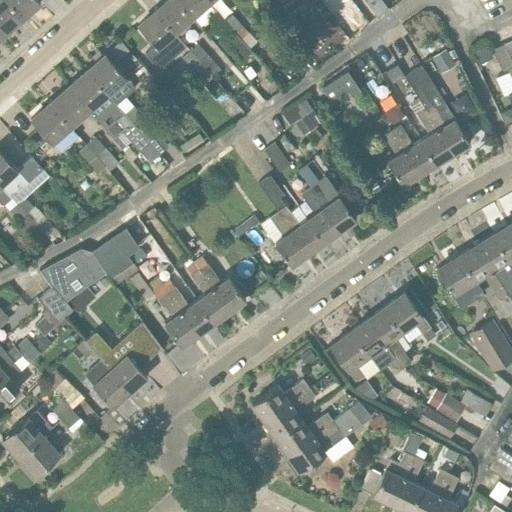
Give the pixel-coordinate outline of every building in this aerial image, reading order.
[(0,0),(0,25),(6,32),(23,18),(7,0),(0,0)] [(7,0),(23,18),(40,2),(38,0),(7,0)] [(193,18),(176,0),(167,0),(156,10),(176,33),(193,18)] [(209,4),(206,0),(176,0),(193,18),(209,4)] [(217,12),(224,20),(242,39),(249,33),(225,5),(217,12)] [(160,69),(187,45),(176,33),(156,10),(138,25),(156,45),(146,53),(160,69)] [(242,39),(224,20),(217,26),(227,37),(224,40),(242,60),(252,51),(242,39)] [(120,42),(106,54),(113,62),(127,50),(120,42)] [(511,52),(508,42),(493,48),(504,72),(510,70),(511,74),(511,92),(508,94),(511,103),(511,52)] [(190,49),(213,76),(221,70),(198,43),(190,49)] [(431,57),(441,72),(455,63),(445,48),(431,57)] [(213,76),(190,49),(183,56),(205,83),(213,76)] [(297,71),(307,64),(296,51),(287,58),(297,71)] [(88,70),(115,102),(133,86),(126,78),(127,77),(113,62),(106,54),(88,70)] [(424,61),(431,71),(437,68),(430,57),(424,61)] [(392,83),(404,76),(396,64),(385,71),(392,83)] [(143,65),(134,72),(144,83),(152,76),(143,65)] [(69,86),(90,110),(101,122),(109,115),(113,120),(122,112),(123,111),(115,102),(88,70),(69,86)] [(360,90),(346,70),(321,87),(332,102),(348,91),(351,97),(360,90)] [(51,102),(71,126),(90,110),(69,86),(51,102)] [(457,99),(463,112),(478,105),(471,92),(457,99)] [(71,126),(51,102),(32,118),(53,142),(71,126)] [(122,112),(143,135),(153,127),(132,103),(123,111),(122,112)] [(384,110),(385,113),(390,121),(392,123),(404,115),(396,103),(384,110)] [(433,104),(425,109),(452,153),(470,142),(447,105),(437,111),(433,104)] [(511,107),(501,112),(507,125),(511,122),(511,107)] [(452,153),(425,109),(416,114),(429,135),(422,140),(436,163),(452,153)] [(145,138),(143,135),(122,112),(113,120),(105,127),(115,138),(118,135),(123,131),(137,146),(141,151),(132,158),(140,168),(149,160),(148,160),(158,151),(145,138)] [(303,135),(317,125),(308,112),(294,122),(303,135)] [(386,124),(390,121),(385,113),(381,115),(386,124)] [(436,163),(422,140),(412,146),(399,125),(393,129),(420,173),(436,163)] [(420,173),(393,129),(383,135),(396,156),(388,161),(402,184),(420,173)] [(184,152),(204,139),(199,132),(179,146),(184,152)] [(118,135),(115,138),(123,147),(126,144),(118,135)] [(86,144),(105,165),(109,170),(119,162),(95,136),(86,144)] [(105,165),(86,144),(77,152),(96,173),(105,165)] [(0,184),(10,196),(16,190),(27,180),(18,170),(0,150),(0,184)] [(324,241),(307,218),(299,206),(290,213),(279,197),(284,194),(270,174),(258,183),(271,202),(278,210),(308,252),(324,241)] [(317,181),(309,187),(339,230),(356,218),(339,194),(331,199),(317,181)] [(10,196),(0,184),(0,202),(1,204),(10,196)] [(339,230),(309,187),(300,193),(314,213),(307,218),(324,241),(339,230)] [(17,203),(43,233),(52,225),(26,196),(17,203)] [(43,233),(17,203),(9,211),(35,241),(43,233)] [(308,252),(278,210),(269,216),(283,235),(275,241),(292,264),(308,252)] [(237,236),(258,220),(254,214),(232,231),(237,236)] [(511,221),(495,232),(511,258),(509,259),(511,263),(511,221)] [(125,226),(113,234),(128,254),(140,246),(125,226)] [(476,243),(508,295),(511,292),(511,282),(500,264),(509,259),(511,258),(495,232),(476,243)] [(133,261),(128,254),(113,234),(92,250),(106,270),(112,277),(133,261)] [(511,311),(511,302),(508,295),(476,243),(458,254),(474,280),(484,274),(490,285),(482,290),(499,318),(503,316),(504,317),(511,311)] [(106,270),(92,250),(81,247),(39,270),(52,286),(66,301),(106,270)] [(131,255),(136,263),(147,255),(141,248),(131,255)] [(474,280),(458,254),(437,267),(459,304),(468,299),(461,288),(474,280)] [(138,267),(133,261),(112,277),(116,283),(138,267)] [(207,261),(198,268),(229,310),(246,298),(228,273),(220,279),(207,261)] [(229,310),(198,268),(190,273),(203,292),(196,297),(213,322),(229,310)] [(213,322),(196,297),(187,303),(174,285),(167,290),(198,333),(213,322)] [(66,301),(52,286),(37,297),(47,309),(42,313),(44,315),(35,324),(44,334),(53,326),(54,327),(73,310),(66,301)] [(198,333),(167,290),(159,296),(174,316),(165,322),(181,345),(198,333)] [(405,291),(385,305),(403,329),(413,322),(421,332),(429,325),(405,291)] [(77,311),(86,303),(78,294),(69,301),(77,311)] [(403,329),(385,305),(368,318),(402,365),(409,360),(392,337),(403,329)] [(2,311),(0,312),(0,328),(10,320),(3,312),(2,311)] [(493,369),(511,358),(511,349),(493,317),(470,330),(493,369)] [(380,369),(389,362),(394,370),(402,365),(368,318),(352,330),(369,354),(380,369)] [(93,350),(107,366),(129,390),(147,374),(139,367),(161,346),(142,320),(127,333),(135,342),(116,359),(107,349),(110,346),(95,329),(84,339),(93,350)] [(429,325),(421,332),(427,340),(436,334),(429,325)] [(369,354),(352,330),(331,344),(356,378),(363,373),(356,363),(369,354)] [(0,347),(0,373),(13,362),(22,354),(33,345),(25,335),(5,353),(0,347)] [(93,350),(84,339),(76,346),(85,357),(93,350)] [(33,345),(22,354),(29,362),(40,353),(33,345)] [(307,366),(317,358),(310,348),(300,356),(307,366)] [(13,362),(0,373),(0,405),(20,388),(11,378),(20,370),(13,362)] [(129,390),(107,366),(91,381),(113,405),(129,390)] [(152,399),(165,389),(153,375),(140,385),(152,399)] [(253,402),(264,418),(309,386),(303,378),(284,391),(279,384),(253,402)] [(373,398),(377,395),(366,379),(354,388),(373,398)] [(309,386),(264,418),(276,436),(302,417),(295,408),(314,395),(309,386)] [(485,414),(491,403),(467,389),(461,400),(485,414)] [(435,410),(455,421),(464,403),(445,392),(435,410)] [(52,409),(60,419),(72,408),(63,399),(52,409)] [(359,401),(333,419),(287,451),(300,469),(326,451),(324,449),(371,416),(359,401)] [(449,437),(457,424),(425,406),(418,419),(449,437)] [(43,435),(52,426),(36,408),(26,415),(2,437),(19,456),(43,435)] [(72,408),(60,419),(70,429),(81,419),(72,408)] [(482,415),(473,409),(471,413),(480,419),(482,415)] [(287,451),(333,419),(328,412),(308,426),(302,417),(276,436),(287,451)] [(375,432),(388,423),(381,413),(368,421),(375,432)] [(390,502),(412,454),(416,447),(421,436),(410,431),(401,449),(404,451),(399,462),(390,458),(384,469),(382,474),(370,468),(361,488),(390,502)] [(43,435),(19,456),(36,475),(60,454),(43,435)] [(458,453),(447,447),(443,456),(453,461),(458,453)] [(511,454),(500,447),(494,457),(511,469),(511,454)] [(412,454),(390,502),(408,510),(422,482),(413,478),(422,459),(412,454)] [(511,474),(511,469),(494,457),(487,467),(508,480),(511,474)] [(411,511),(428,511),(447,473),(439,469),(430,486),(422,482),(408,510),(411,511)] [(457,477),(447,473),(428,511),(452,511),(457,501),(448,497),(457,477)] [(488,494),(489,495),(499,501),(500,501),(509,487),(498,480),(497,480),(488,494)] [(488,511),(502,511),(504,510),(494,503),(488,511)]
